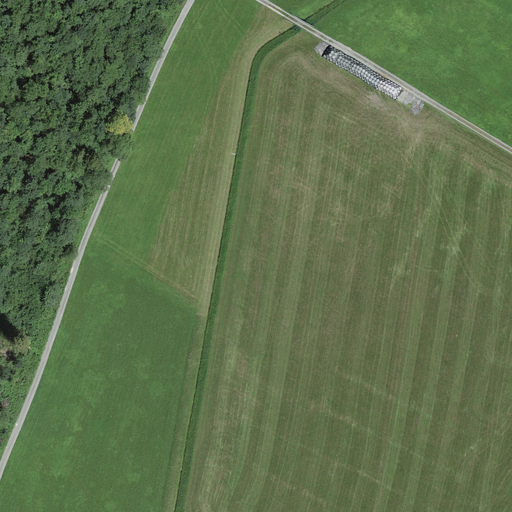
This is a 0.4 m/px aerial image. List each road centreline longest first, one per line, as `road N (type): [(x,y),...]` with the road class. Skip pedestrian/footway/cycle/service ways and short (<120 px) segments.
road 1 (track): [(190,0),(95,212),(0,471)]
road 2 (track): [(511,151),(261,0)]
